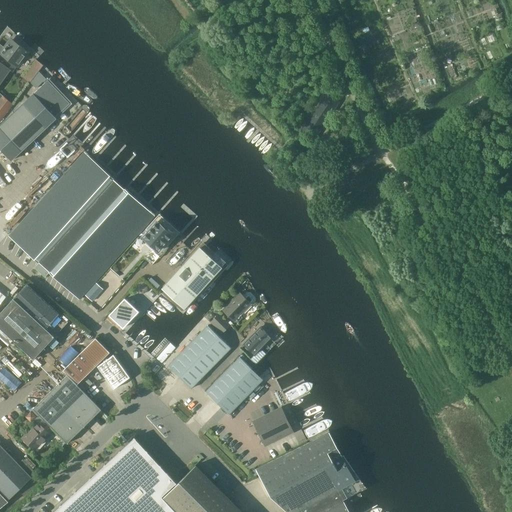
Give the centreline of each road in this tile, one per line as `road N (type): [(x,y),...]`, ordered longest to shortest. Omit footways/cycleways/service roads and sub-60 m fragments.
road 1 (unclassified): [(146,395),(132,356),(0,244)]
road 2 (unclassified): [(26,511),(125,415)]
road 3 (unknown): [(96,326),(131,284),(171,275),(194,248)]
